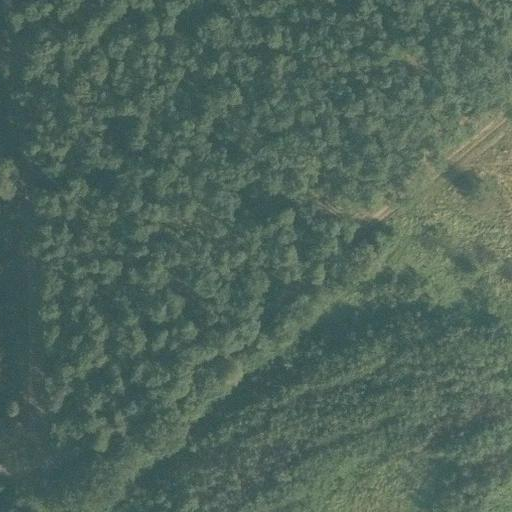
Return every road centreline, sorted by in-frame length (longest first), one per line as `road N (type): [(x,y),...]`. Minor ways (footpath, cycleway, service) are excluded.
road 1 (track): [(511,110),(93,444),(44,463)]
road 2 (track): [(8,0),(44,463)]
